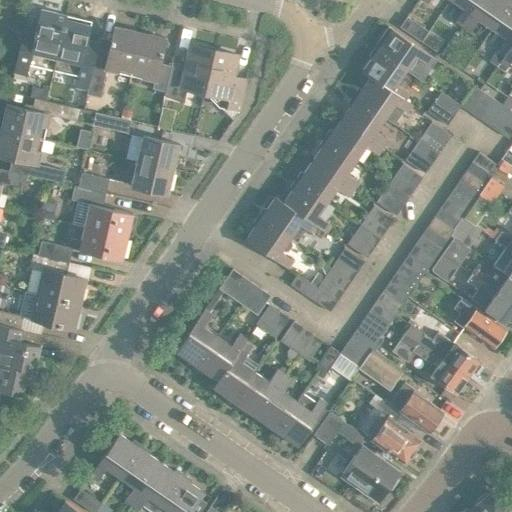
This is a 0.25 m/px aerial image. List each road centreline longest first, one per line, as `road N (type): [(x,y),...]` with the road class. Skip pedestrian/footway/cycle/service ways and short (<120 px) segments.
road 1 (residential): [(109,372),(113,349),(302,72),(310,43)]
road 2 (tertiary): [(312,511),(127,375),(109,372)]
road 3 (tertiary): [(109,372),(87,377),(0,497)]
road 4 (tertiary): [(416,511),(472,432),(496,424)]
